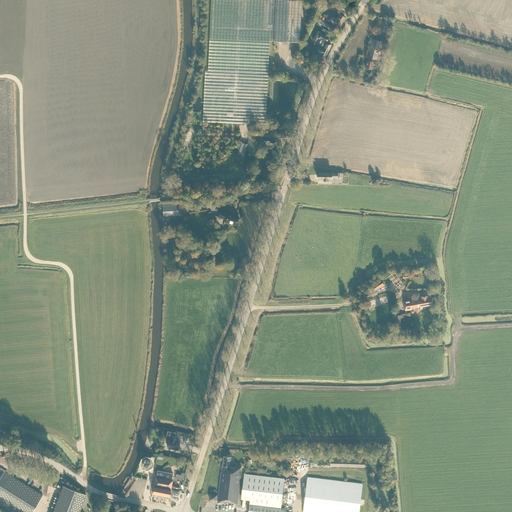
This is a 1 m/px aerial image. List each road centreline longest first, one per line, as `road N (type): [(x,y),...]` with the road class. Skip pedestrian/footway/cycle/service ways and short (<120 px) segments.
road 1 (secondary): [(182,511),(316,91),(365,0)]
road 2 (track): [(511,325),(459,329),(448,381),(223,386)]
road 3 (unclassified): [(175,511),(114,498),(40,457),(0,448)]
